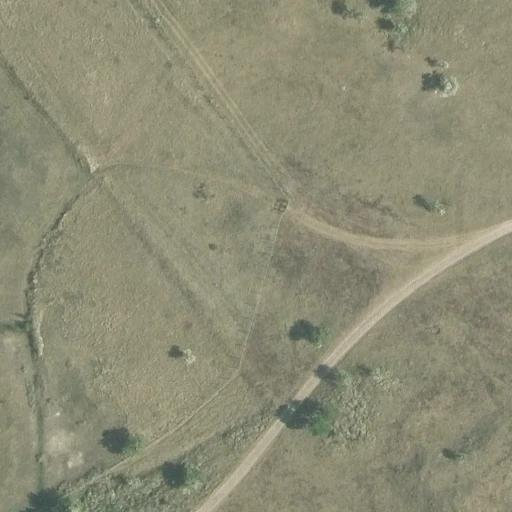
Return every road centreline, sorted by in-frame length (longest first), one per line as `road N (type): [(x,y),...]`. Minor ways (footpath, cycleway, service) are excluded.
road 1 (track): [(198,511),(361,322),(434,267),(511,227)]
road 2 (track): [(165,161),(207,170),(328,230),(380,243),(487,238)]
